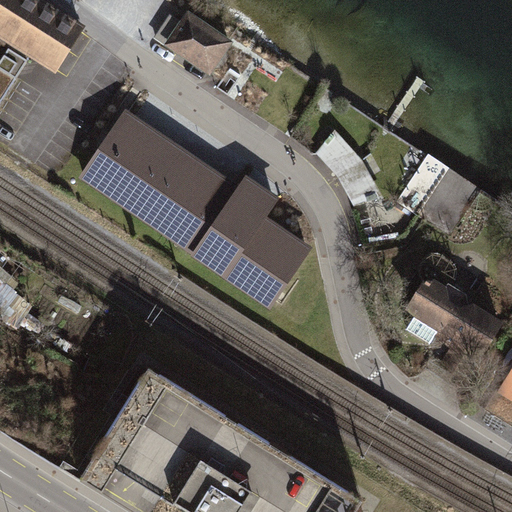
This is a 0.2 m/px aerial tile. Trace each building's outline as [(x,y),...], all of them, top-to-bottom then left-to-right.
[(0,0),(0,105),(30,57),(55,73),(82,30),(39,0),(0,0)] [(183,23),(170,15),(153,40),(213,79),(235,44),(189,14),(183,23)] [(128,113),(84,177),(269,302),(309,243),(264,213),(276,195),(250,178),(241,190),(128,113)] [(359,158),(329,128),(311,151),(335,177),(359,158)] [(447,164),(424,149),(391,197),(415,212),(447,164)] [(380,200),(359,158),(335,177),(349,206),(380,200)] [(478,184),(447,164),(415,212),(449,235),(478,184)] [(502,317),(424,271),(403,307),(411,312),(401,329),(425,342),(434,328),(452,338),(446,349),(473,365),(502,317)] [(22,301),(0,285),(0,328),(2,330),(9,319),(22,301)] [(511,357),(481,408),(509,425),(511,421),(511,357)] [(349,511),(361,493),(148,361),(92,455),(135,482),(184,511),(349,511)]
